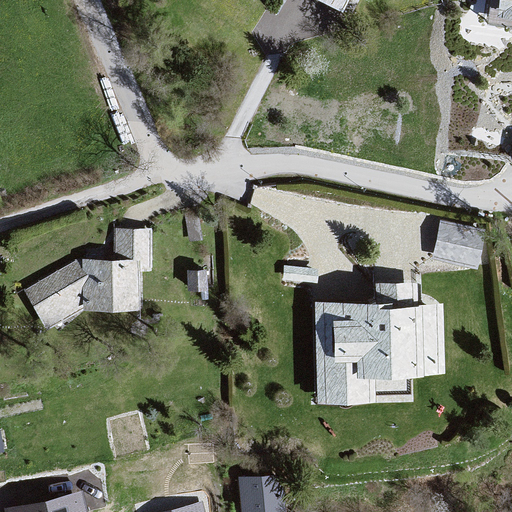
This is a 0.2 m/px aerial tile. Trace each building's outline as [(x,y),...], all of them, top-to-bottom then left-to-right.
[(313,0),(337,10),(342,0),(313,0)] [(511,0),(490,0),(488,16),(511,21),(511,0)] [(440,213),(432,251),(478,261),(486,222),(440,213)] [(73,264),(18,293),(36,333),(74,314),(128,309),(130,278),(150,278),(153,235),(111,233),(111,262),(73,264)] [(432,308),(303,304),(301,407),(361,407),(362,378),(431,379),(432,308)] [(285,511),(283,474),(239,477),(241,511),(285,511)] [(89,511),(84,489),(5,506),(6,511),(89,511)] [(206,511),(203,499),(154,511),(206,511)]
